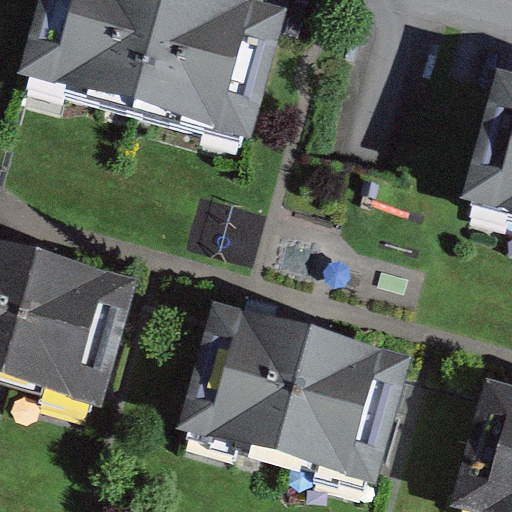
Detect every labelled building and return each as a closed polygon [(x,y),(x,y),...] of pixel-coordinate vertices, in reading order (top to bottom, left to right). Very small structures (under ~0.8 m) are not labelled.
[(272,44),(114,0),(58,0),(33,89),(243,147),(272,44)] [(511,108),(504,107),(474,217),(511,227),(511,108)] [(125,306),(0,271),(0,384),(96,411),(125,306)] [(396,381),(220,333),(189,443),(366,491),(396,381)] [(511,511),(511,416),(494,412),(467,511),(511,511)]
